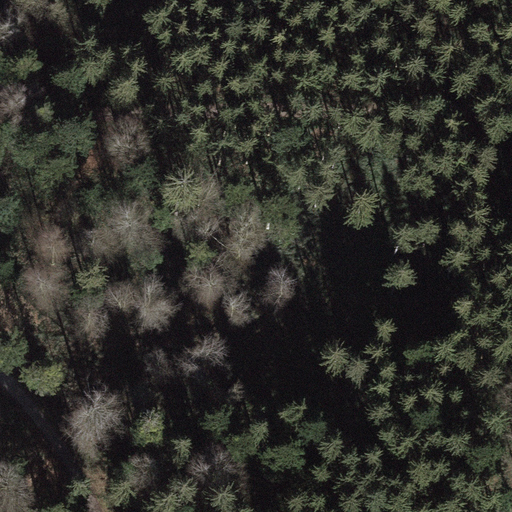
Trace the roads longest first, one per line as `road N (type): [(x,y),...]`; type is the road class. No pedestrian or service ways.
road 1 (track): [(0,123),(511,108)]
road 2 (track): [(0,365),(65,420),(112,511)]
